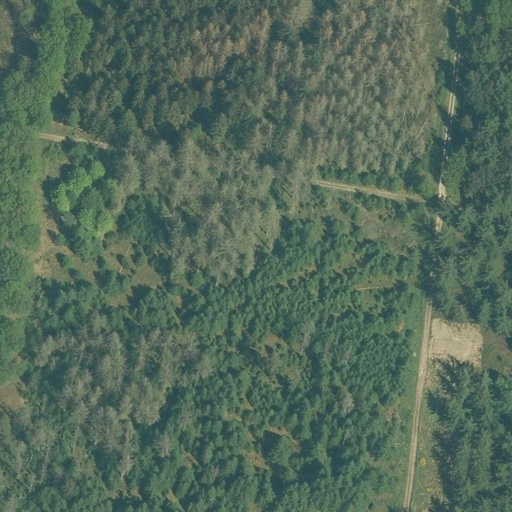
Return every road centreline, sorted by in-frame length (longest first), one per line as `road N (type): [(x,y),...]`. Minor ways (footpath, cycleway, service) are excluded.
road 1 (track): [(0,128),(441,204),(511,227)]
road 2 (track): [(466,0),(406,511)]
